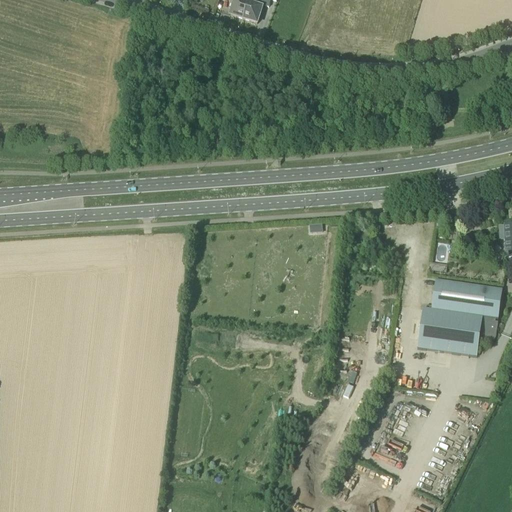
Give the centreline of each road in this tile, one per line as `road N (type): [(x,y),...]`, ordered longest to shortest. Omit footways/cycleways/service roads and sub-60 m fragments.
road 1 (primary): [(511,143),(369,169),(0,195)]
road 2 (primary): [(0,220),(377,194),(511,171)]
road 3 (unclassified): [(511,45),(425,66),(366,70),(119,0)]
